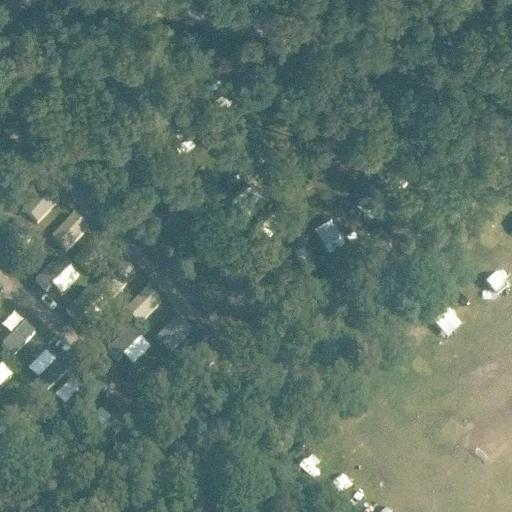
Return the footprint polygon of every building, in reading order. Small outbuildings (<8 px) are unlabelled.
[(64,251),(89,228),(75,213),(50,236),(64,251)] [(39,277),(58,298),(81,278),(62,257),(39,277)] [(146,285),(124,310),(139,324),(162,300),(146,285)] [(91,287),(66,310),(81,326),(105,302),(91,287)] [(16,313),(0,327),(0,337),(14,353),(35,334),(16,313)] [(155,337),(170,352),(192,330),(177,315),(155,337)] [(111,350),(137,366),(151,343),(126,327),(111,350)] [(200,341),(181,368),(198,379),(217,352),(200,341)] [(46,350),(26,372),(47,392),(68,371),(46,350)] [(70,381),(55,397),(66,407),(81,391),(70,381)]
